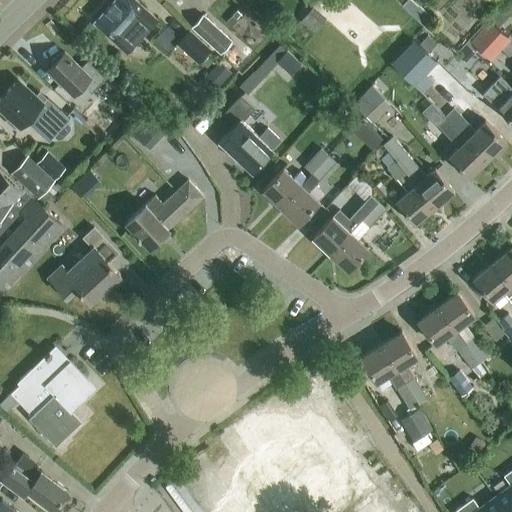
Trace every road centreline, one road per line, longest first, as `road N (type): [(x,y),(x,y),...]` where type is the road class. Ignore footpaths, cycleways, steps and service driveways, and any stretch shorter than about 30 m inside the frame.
road 1 (residential): [(168,448),(117,344),(125,326),(212,242),(246,246),(344,322)]
road 2 (residential): [(434,511),(331,358),(344,322)]
road 3 (residential): [(168,448),(344,322)]
road 4 (residential): [(344,322),(511,192)]
